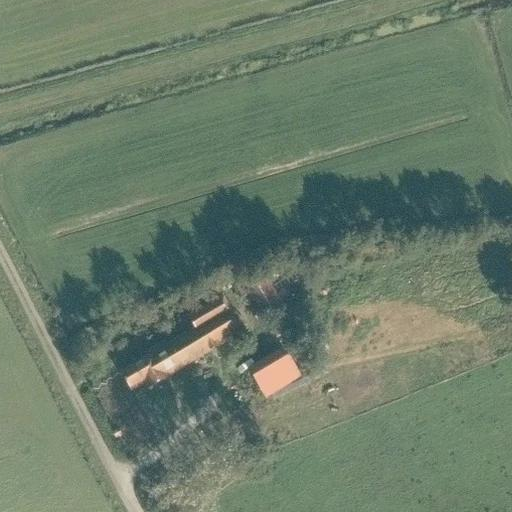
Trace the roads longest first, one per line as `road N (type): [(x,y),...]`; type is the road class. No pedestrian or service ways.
road 1 (track): [(415,0),(0,113)]
road 2 (unclassified): [(137,511),(0,258)]
